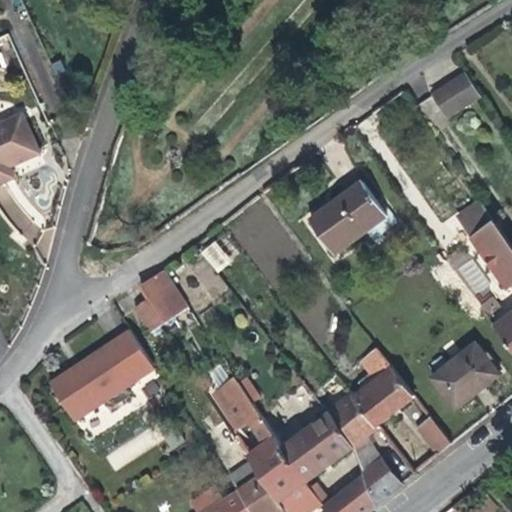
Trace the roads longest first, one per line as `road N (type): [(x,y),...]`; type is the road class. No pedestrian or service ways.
road 1 (unclassified): [(511,0),(54,319)]
road 2 (residential): [(54,319),(78,208),(149,0)]
road 3 (tertiary): [(407,511),(511,426)]
